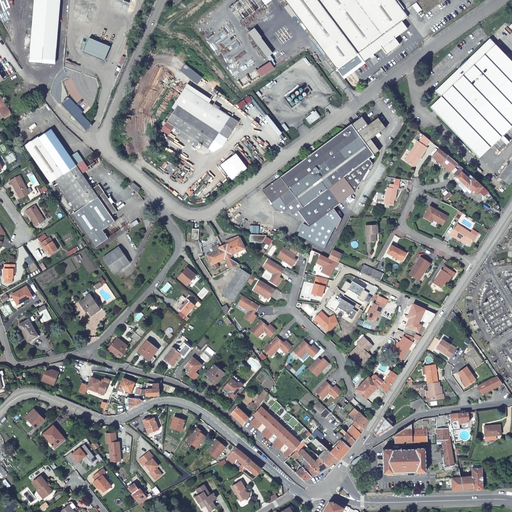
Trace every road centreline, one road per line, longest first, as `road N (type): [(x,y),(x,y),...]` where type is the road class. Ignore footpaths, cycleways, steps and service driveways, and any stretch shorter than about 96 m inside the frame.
road 1 (residential): [(504,0),(214,211),(190,216),(171,204)]
road 2 (secondary): [(295,491),(207,416),(176,401),(106,420),(30,393),(0,412)]
road 3 (unclassified): [(89,353),(211,402),(313,494)]
road 4 (tertiary): [(474,265),(358,447)]
road 5 (secondary): [(511,500),(362,501),(327,482)]
road 6 (unclassified): [(171,204),(175,253),(89,353)]
road 7 (residential): [(358,447),(416,415),(511,401)]
road 8 (residential): [(108,151),(107,127),(161,0)]
road 9 (residential): [(474,265),(407,231),(423,189)]
road 10 (unclassified): [(0,324),(16,366),(89,353)]
